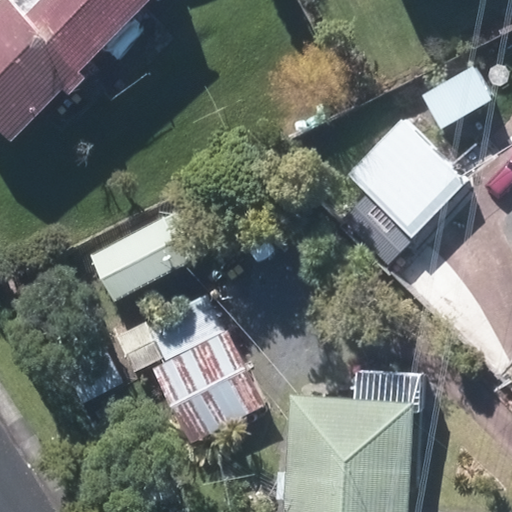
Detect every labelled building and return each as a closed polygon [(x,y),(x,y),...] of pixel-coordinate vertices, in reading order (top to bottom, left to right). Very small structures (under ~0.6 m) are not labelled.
[(13,0),(0,14),(0,95),(33,128),(159,0),(50,0),(43,8),(35,0),(13,0)] [(404,123),(361,162),(425,231),(468,192),(404,123)] [(423,231),(377,187),(351,215),(397,259),(423,231)] [(105,251),(126,292),(216,245),(195,204),(105,251)] [(152,371),(191,445),(268,404),(229,330),(152,371)] [(406,511),(416,402),(300,392),(288,511),(406,511)]
